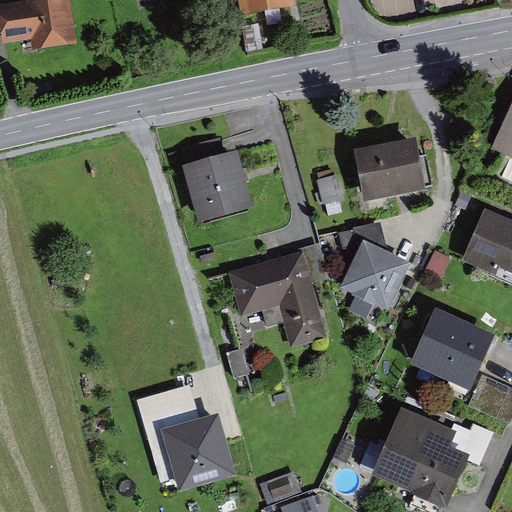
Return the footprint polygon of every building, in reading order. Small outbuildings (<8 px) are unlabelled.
[(67,0),(26,0),(28,5),(1,9),(7,46),(33,42),(35,52),(75,46),(67,0)] [(303,0),(242,0),(246,17),(304,5),(303,0)] [(511,118),(497,149),(511,155),(511,118)] [(226,138),(187,149),(192,167),(186,169),(202,226),(257,211),(241,152),(231,155),(226,138)] [(431,190),(420,139),(356,152),(367,204),(431,190)] [(511,218),(491,210),(468,265),(500,278),(504,269),(511,272),(511,218)] [(301,253),(232,273),(245,319),(267,313),(272,330),(288,325),(295,349),(331,339),(316,286),(334,280),(323,244),(300,251),(301,253)] [(415,265),(369,244),(346,293),(356,297),(348,313),(365,320),(372,307),(391,316),(415,265)] [(498,339),(440,312),(415,366),(473,393),(498,339)] [(456,431),(406,409),(376,479),(413,495),(411,499),(442,511),(451,511),(473,462),(482,466),(496,433),(477,425),(475,431),(459,424),(456,431)] [(223,413),(165,429),(183,492),(241,475),(223,413)] [(294,475),(267,486),(274,504),(301,493),(294,475)]
